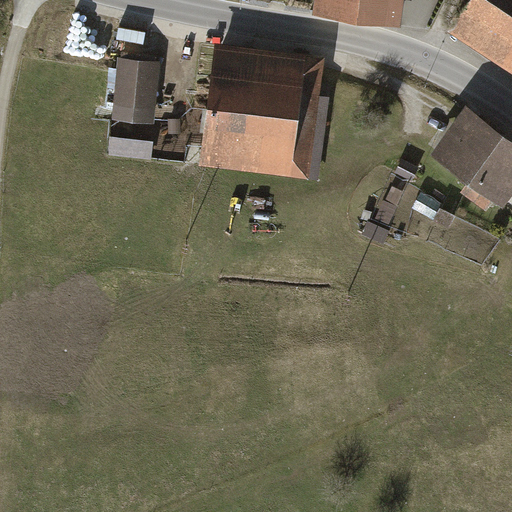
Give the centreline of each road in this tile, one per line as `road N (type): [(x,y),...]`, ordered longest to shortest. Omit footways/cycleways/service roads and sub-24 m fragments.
road 1 (tertiary): [(511,117),(470,87),(352,40),(131,0)]
road 2 (track): [(511,361),(192,511)]
